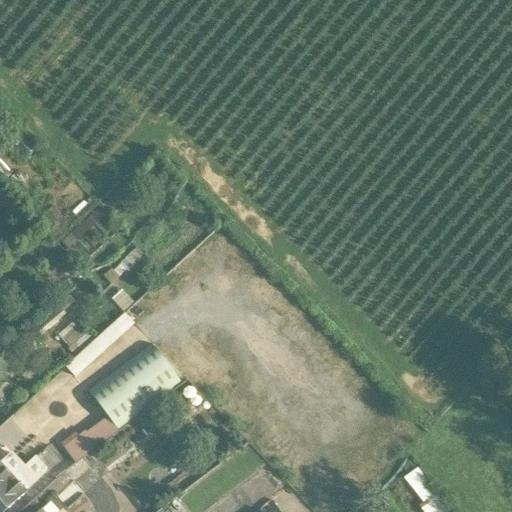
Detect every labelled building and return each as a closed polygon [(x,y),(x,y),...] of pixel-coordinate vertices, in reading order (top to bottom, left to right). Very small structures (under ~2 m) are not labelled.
[(64,316),(57,308),(33,329),(40,338),(64,316)] [(122,316),(64,369),(74,379),(132,326),(122,316)] [(93,342),(74,321),(57,336),(69,349),(67,352),(74,359),(93,342)] [(214,402),(242,376),(196,327),(168,352),(214,402)] [(180,382),(150,345),(87,392),(106,417),(85,433),(83,433),(77,437),(74,434),(59,446),(74,466),(118,432),(117,430),(180,382)] [(60,373),(44,389),(51,396),(67,380),(60,373)] [(193,418),(192,416),(195,414),(189,406),(185,409),(180,403),(172,408),(184,425),(193,418)] [(176,450),(198,434),(192,425),(183,432),(182,430),(168,441),(176,450)] [(0,511),(5,511),(48,472),(34,457),(23,467),(11,454),(10,454),(0,462),(0,511)] [(447,511),(416,472),(415,472),(402,482),(421,505),(417,509),(419,511),(447,511)] [(64,508),(54,498),(39,511),(61,511),(64,508)]
